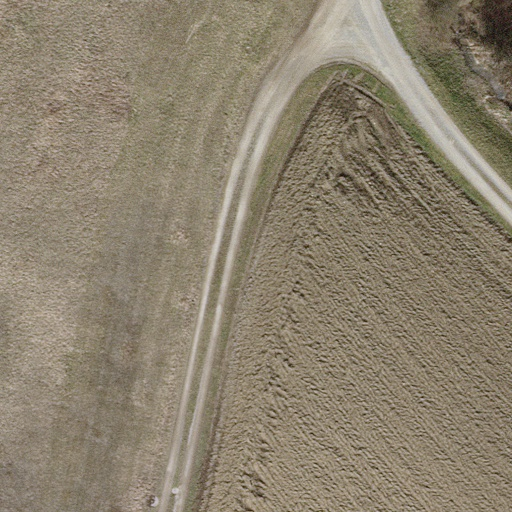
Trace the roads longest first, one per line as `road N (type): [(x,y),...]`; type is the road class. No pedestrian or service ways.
road 1 (track): [(375,13),(320,47),(268,109),(228,238),(171,511)]
road 2 (track): [(511,214),(458,158),(375,13)]
